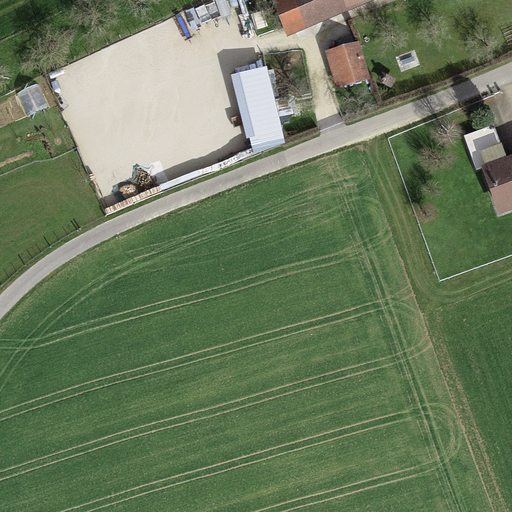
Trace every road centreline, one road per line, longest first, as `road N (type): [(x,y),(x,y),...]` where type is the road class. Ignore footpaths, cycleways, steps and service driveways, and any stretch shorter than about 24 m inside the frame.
road 1 (residential): [(511,70),(244,176)]
road 2 (track): [(244,176),(110,229),(37,271),(0,304)]
